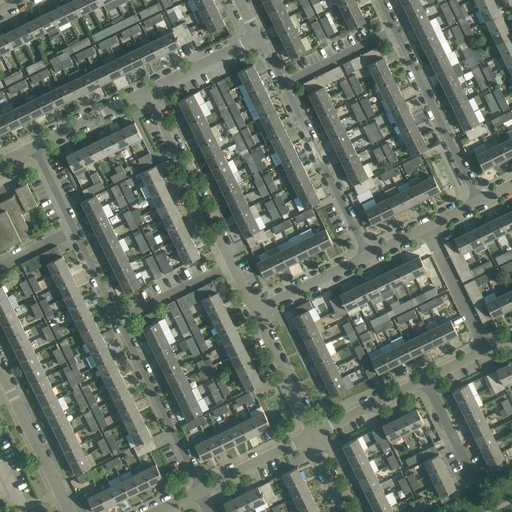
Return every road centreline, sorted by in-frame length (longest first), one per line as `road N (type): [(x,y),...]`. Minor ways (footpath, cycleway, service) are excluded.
road 1 (residential): [(232,264),(146,90)]
road 2 (residential): [(201,490),(118,319)]
road 3 (residential): [(478,201),(395,30)]
road 4 (residential): [(368,255),(284,86)]
road 5 (unclassified): [(71,511),(0,367)]
road 6 (residential): [(314,434),(254,311)]
road 7 (residential): [(486,349),(426,227)]
road 8 (residential): [(254,311),(368,255)]
road 9 (residential): [(118,319),(232,264)]
road 10 (residential): [(33,146),(146,90)]
road 11 (residential): [(284,86),(395,30)]
road 12 (residential): [(146,90),(258,37)]
road 13 (residential): [(314,434),(425,380)]
road 14 (residential): [(201,490),(309,437)]
